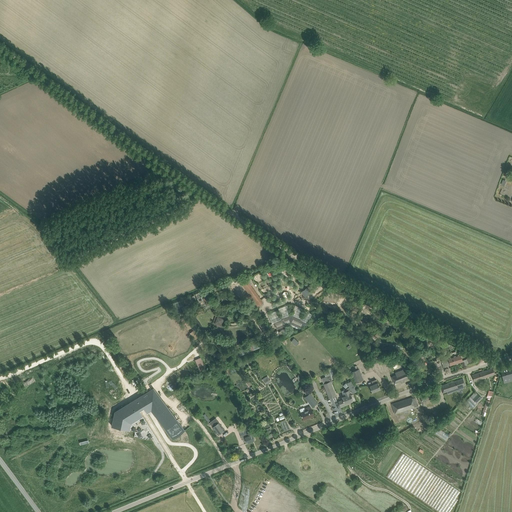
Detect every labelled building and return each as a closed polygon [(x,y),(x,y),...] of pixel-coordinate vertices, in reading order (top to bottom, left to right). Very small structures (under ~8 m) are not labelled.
[(239,279),(243,284),(258,305),(263,302),(247,281),(251,278),(247,273),(239,279)] [(222,287),(225,286),(234,283),(233,279),(226,281),(227,282),(224,283),(224,282),(220,283),(222,287)] [(287,306),(278,309),(281,318),(290,315),(287,306)] [(304,310),(295,306),(291,315),(300,319),(304,310)] [(382,309),(381,311),(388,315),(387,315),(392,318),(393,315),(390,313),(382,309)] [(277,311),(268,314),(271,323),(280,319),(277,311)] [(313,315),(304,311),(301,320),(310,324),(313,315)] [(282,320),(274,323),(277,330),(291,324),(302,329),(304,326),(306,327),(308,323),(301,320),(301,319),(291,315),(281,319),(282,320)] [(221,325),(222,324),(224,318),(217,316),(214,323),(221,325)] [(353,332),(346,329),(329,320),(327,324),(352,336),(352,335),(353,336),(352,336),(381,350),(383,347),(364,338),(364,337),(354,332),(354,333),(353,333),(353,332)] [(407,328),(410,323),(404,320),(401,325),(407,328)] [(195,340),(198,337),(193,330),(189,333),(195,340)] [(277,330),(275,331),(279,339),(283,336),(281,331),(278,332),(277,330)] [(439,339),(437,343),(451,350),(454,347),(442,340),(439,339)] [(383,347),(381,350),(383,351),(394,348),(395,348),(398,350),(399,349),(411,362),(413,361),(410,357),(400,346),(396,344),(393,344),(393,345),(383,348),(383,347)] [(441,360),(443,367),(450,365),(450,366),(463,361),(460,353),(457,354),(449,357),(447,358),(448,358),(441,360)] [(411,364),(417,371),(421,368),(425,364),(418,356),(414,360),(414,361),(411,364)] [(200,361),(196,363),(200,372),(206,370),(201,360),(200,361)] [(396,375),(392,377),(394,384),(401,381),(401,383),(404,382),(404,380),(410,377),(404,362),(401,363),(403,370),(395,373),(396,375)] [(511,368),(510,369),(509,367),(500,369),(503,379),(507,378),(508,382),(511,380),(511,368)] [(493,368),(472,375),(474,381),(495,374),(493,368)] [(359,369),(351,372),(356,383),(363,380),(359,369)] [(325,377),(321,378),(324,384),(329,398),(336,395),(334,390),(330,382),(332,381),(331,378),(330,375),(329,371),(326,372),(324,374),(325,377)] [(458,380),(440,386),(441,388),(442,391),(443,393),(443,392),(446,391),(447,395),(453,393),(453,392),(454,391),(457,390),(462,388),(464,388),(463,386),(465,385),(465,384),(465,383),(463,378),(460,379),(458,380)] [(369,386),(370,388),(372,392),(380,389),(378,383),(377,383),(376,379),(372,381),(373,385),(369,386)] [(115,412),(112,426),(130,430),(131,423),(142,416),(139,410),(141,409),(144,407),(147,413),(151,411),(173,440),(185,431),(153,388),(138,398),(135,399),(133,401),(115,412)] [(336,398),(338,402),(339,403),(341,408),(349,404),(348,402),(353,400),(351,396),(350,394),(349,390),(344,392),(345,394),(336,398)] [(433,398),(432,396),(430,392),(420,395),(422,402),(433,398)] [(310,394),(307,396),(305,397),(312,407),(317,403),(310,394)] [(472,399),(476,403),(481,397),(477,394),(472,399)] [(415,397),(392,404),(395,414),(414,407),(418,406),(416,399),(415,397)] [(474,406),(477,404),(470,397),(468,400),(474,406)] [(472,409),(474,406),(468,400),(465,402),(472,409)] [(304,408),(305,411),(301,413),(302,415),(301,415),(302,416),(303,419),(310,417),(310,418),(314,416),(310,406),(304,408)] [(216,418),(209,423),(212,427),(217,434),(218,435),(223,432),(225,430),(219,422),(216,418)] [(247,443),(255,440),(253,435),(256,434),(252,427),(248,429),(249,432),(248,433),(247,432),(240,435),(242,440),(245,438),(247,443)] [(440,429),(439,431),(448,437),(449,435),(440,429)]
